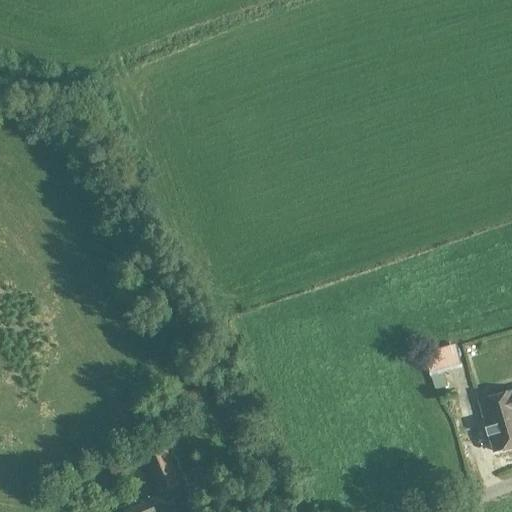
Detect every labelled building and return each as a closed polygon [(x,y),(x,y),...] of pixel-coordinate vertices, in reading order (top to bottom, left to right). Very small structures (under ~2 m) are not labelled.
[(423,356),(429,376),(461,367),(455,347),(423,356)] [(216,400),(231,394),(225,378),(209,384),(183,395),(189,409),(215,398),(216,400)] [(511,392),(479,402),(494,453),(511,447),(511,392)] [(158,497),(181,487),(166,451),(144,462),(158,497)] [(155,511),(150,500),(123,511),(155,511)]
